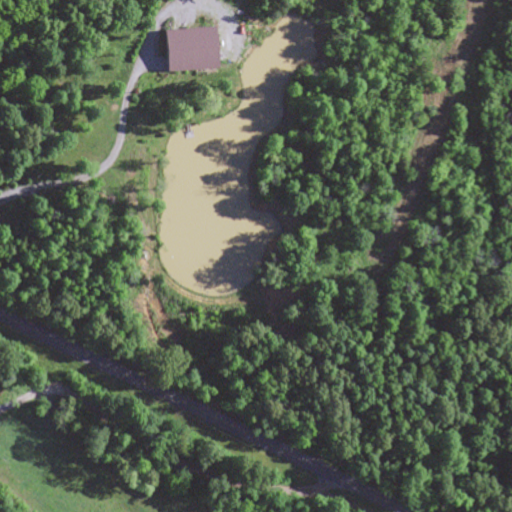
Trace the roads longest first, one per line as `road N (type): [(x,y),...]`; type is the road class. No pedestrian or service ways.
road 1 (secondary): [(403,511),(0,315)]
road 2 (residential): [(362,491),(308,505),(212,480),(132,430),(72,425),(0,448)]
